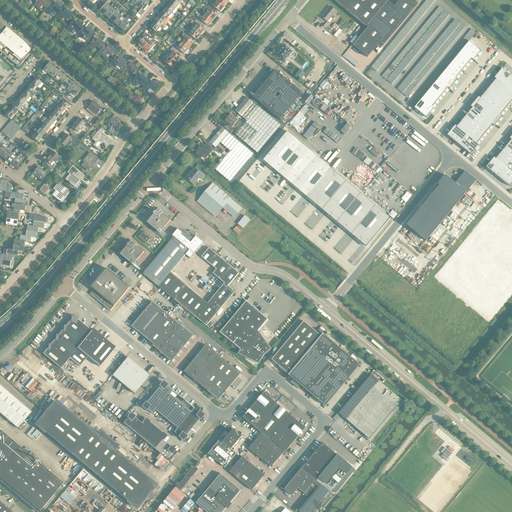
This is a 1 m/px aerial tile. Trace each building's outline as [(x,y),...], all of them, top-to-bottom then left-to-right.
[(38,0),(36,3),(34,5),(39,9),(43,5),(47,8),(51,4),(46,0),(38,0)] [(145,0),(140,0),(137,5),(141,8),(137,14),(132,10),(131,12),(138,18),(145,11),(143,10),(149,3),(145,0)] [(172,0),(170,3),(176,8),(180,4),(175,0),(172,0)] [(335,0),(335,1),(366,27),(366,26),(368,28),(353,46),(367,58),(381,42),(384,45),(419,3),(414,0),(399,0),(394,7),(386,0),(335,0)] [(209,6),(214,10),(216,8),(220,12),(224,7),(218,1),(216,3),(213,1),(209,6)] [(166,8),(172,13),(176,8),(170,3),(166,8)] [(51,4),(47,8),(45,11),(50,15),(51,14),(54,16),(57,13),(58,14),(62,10),(55,4),(53,5),(51,4)] [(103,15),(110,8),(105,4),(99,11),(103,15)] [(206,15),(212,21),(217,16),(212,12),(214,10),(209,6),(205,10),(207,13),(206,15)] [(327,22),(331,17),(333,19),(335,17),(332,15),(335,12),(329,7),(321,17),(327,22)] [(110,8),(103,15),(108,19),(114,12),(110,8)] [(162,13),(168,18),(172,13),(166,8),(162,13)] [(62,10),(58,14),(56,17),(60,21),(64,16),(69,20),(73,15),(66,10),(64,11),(62,10)] [(114,12),(108,19),(113,23),(119,16),(114,12)] [(158,17),(164,23),(168,18),(162,13),(158,17)] [(197,20),(202,24),(204,22),(208,26),(212,21),(206,15),(204,17),(201,15),(197,20)] [(119,16),(113,23),(118,27),(124,20),(119,16)] [(124,20),(118,27),(123,31),(126,27),(129,24),(126,21),(129,18),(127,16),(124,20)] [(154,22),(160,27),(164,23),(158,17),(154,22)] [(194,29),(200,35),(205,30),(200,26),(202,24),(197,20),(194,18),(193,19),(195,21),(193,24),(195,27),(194,29)] [(79,32),(83,27),(76,22),(74,24),(72,22),(66,29),(71,33),(75,29),(79,32)] [(160,27),(154,22),(150,27),(156,32),(160,27)] [(83,27),(79,32),(77,35),(82,39),(86,35),(90,38),(94,33),(87,28),(85,29),(83,27)] [(0,51),(19,67),(33,50),(7,28),(0,35),(0,51)] [(185,34),(190,38),(192,36),(196,40),(200,35),(194,29),(192,31),(189,29),(185,34)] [(144,49),(150,42),(148,40),(150,37),(145,33),(140,38),(143,40),(139,45),(144,49)] [(182,43),(189,49),(193,44),(188,40),(190,38),(185,34),(181,39),(183,41),(182,43)] [(101,50),(105,46),(98,40),(96,42),(94,40),(88,47),(93,51),(97,47),(101,50)] [(150,42),(144,49),(149,53),(153,49),(155,50),(160,45),(154,41),(152,43),(150,42)] [(469,41),(465,46),(477,56),(481,51),(477,48),(473,45),(469,41)] [(173,48),(178,52),(180,50),(184,54),(189,49),(182,43),(180,45),(177,43),(173,48)] [(105,46),(101,50),(98,53),(103,57),(107,52),(112,56),(116,51),(108,45),(107,47),(105,46)] [(285,46),(276,56),(283,62),(292,52),(285,46)] [(465,46),(461,51),(465,54),(469,57),(472,59),(473,61),(477,56),(465,46)] [(170,57),(176,63),(181,58),(176,54),(178,52),(173,48),(169,53),(168,53),(167,55),(170,57)] [(461,51),(458,55),(468,63),(472,59),(469,57),(465,54),(461,51)] [(458,55),(455,58),(465,67),(468,63),(458,55)] [(176,63),(170,57),(168,59),(165,57),(161,62),(166,67),(168,64),(172,68),(176,63)] [(122,68),(126,63),(119,58),(117,60),(115,58),(109,65),(114,69),(118,64),(122,68)] [(455,58),(452,62),(462,71),(465,67),(455,58)] [(452,62),(449,66),(459,74),(462,71),(452,62)] [(47,74),(53,67),(48,63),(43,70),(47,74)] [(126,63),(122,68),(120,71),(125,75),(129,70),(133,74),(137,69),(130,63),(129,65),(126,63)] [(449,66),(446,70),(456,78),(459,74),(449,66)] [(52,78),(58,71),(53,67),(47,74),(52,78)] [(502,69),(498,73),(503,77),(507,72),(502,69)] [(253,97),(280,120),(302,93),(302,92),(300,95),(289,86),(291,83),(275,70),(268,79),(272,82),(257,100),(253,97)] [(446,70),(442,75),(454,84),(458,80),(456,78),(446,70)] [(57,82),(62,75),(58,71),(52,78),(57,82)] [(503,77),(499,81),(503,85),(510,75),(507,72),(503,77)] [(498,73),(495,78),(496,79),(499,81),(503,77),(498,73)] [(61,85),(67,79),(62,75),(57,82),(61,85)] [(144,86),(148,81),(141,75),(139,78),(137,76),(131,83),(136,87),(140,82),(144,86)] [(442,75),(438,79),(448,88),(450,89),(454,84),(442,75)] [(511,76),(510,75),(503,85),(506,88),(511,80),(511,76)] [(116,87),(119,84),(116,82),(119,78),(116,76),(111,83),(116,87)] [(32,83),(38,88),(42,83),(36,78),(32,83)] [(66,89),(72,82),(67,79),(61,85),(66,89)] [(438,79),(435,83),(445,92),(448,88),(438,79)] [(496,79),(493,83),(503,92),(506,88),(503,85),(499,81),(496,79)] [(150,83),(148,81),(144,86),(141,89),(146,93),(147,92),(152,95),(154,93),(159,87),(152,81),(150,83)] [(71,93),(76,86),(72,82),(66,89),(71,93)] [(28,87),(34,92),(38,88),(32,83),(28,87)] [(435,83),(432,87),(442,95),(445,92),(435,83)] [(493,83),(490,87),(500,95),(503,92),(493,83)] [(76,86),(71,93),(75,97),(81,90),(76,86)] [(24,92),(30,97),(32,98),(35,94),(34,92),(28,87),(24,92)] [(432,87),(428,91),(439,99),(442,95),(432,87)] [(490,87),(487,91),(497,99),(500,95),(490,87)] [(506,88),(503,92),(511,98),(511,92),(510,91),(506,88)] [(428,91),(425,95),(436,103),(439,99),(428,91)] [(487,91),(484,95),(494,103),(497,99),(487,91)] [(20,96),(26,102),(30,97),(24,92),(20,96)] [(511,98),(503,92),(500,95),(510,104),(511,101),(511,98)] [(138,104),(142,97),(137,94),(133,100),(138,104)] [(425,95),(422,98),(426,102),(430,105),(432,107),(436,103),(425,95)] [(484,95),(481,98),(491,107),(494,103),(484,95)] [(500,95),(497,99),(507,108),(510,104),(500,95)] [(16,101),(24,107),(25,105),(24,104),(26,102),(20,96),(16,101)] [(241,116),(252,103),(246,97),(235,111),(241,116)] [(479,97),(475,102),(487,112),(491,107),(481,98),(479,97)] [(422,98),(414,108),(418,111),(426,102),(422,98)] [(497,99),(494,103),(504,111),(507,108),(497,99)] [(56,103),(64,110),(68,105),(61,100),(58,104),(56,103)] [(24,107),(16,101),(13,106),(19,111),(21,108),(22,109),(24,107)] [(99,119),(103,113),(100,110),(101,108),(93,101),(87,108),(96,115),(95,116),(99,119)] [(271,117),(263,110),(253,102),(252,103),(241,116),(247,121),(235,134),(247,145),(257,153),(281,125),(271,117)] [(426,102),(418,111),(422,114),(426,109),(430,105),(426,102)] [(475,102),(471,107),(473,108),(483,116),(487,112),(475,102)] [(53,108),(60,114),(64,110),(56,103),(52,108),(53,108)] [(494,103),(491,107),(501,115),(504,111),(494,103)] [(430,105),(426,109),(430,113),(434,108),(432,107),(430,105)] [(9,110),(15,115),(19,111),(13,106),(9,110)] [(491,107),(487,112),(499,121),(502,117),(501,115),(491,107)] [(57,119),(60,114),(53,108),(49,113),(51,114),(57,119)] [(473,108),(470,112),(480,120),(483,116),(473,108)] [(426,109),(422,114),(426,118),(430,113),(426,109)] [(15,115),(9,110),(5,115),(11,120),(15,115)] [(470,112),(467,116),(477,124),(480,120),(470,112)] [(487,112),(483,116),(493,125),(495,126),(499,121),(487,112)] [(57,119),(51,114),(47,119),(53,124),(57,119)] [(231,128),(238,120),(231,114),(224,122),(231,128)] [(467,116),(463,119),(473,128),(477,124),(467,116)] [(483,116),(480,120),(490,129),(493,125),(483,116)] [(118,131),(123,126),(112,117),(108,121),(110,122),(107,126),(114,132),(112,133),(116,136),(120,131),(118,131)] [(82,119),(81,120),(78,118),(71,127),(77,132),(84,124),(90,128),(93,125),(85,119),(84,121),(82,119)] [(53,124),(47,119),(43,123),(49,128),(53,124)] [(463,119),(460,123),(470,132),(473,128),(463,119)] [(480,120),(477,124),(487,132),(490,129),(480,120)] [(49,128),(43,123),(39,128),(45,133),(49,128)] [(342,130),(344,132),(347,130),(348,131),(352,126),(348,123),(342,130)] [(460,123),(457,127),(467,135),(470,132),(460,123)] [(477,124),(473,128),(484,136),(487,132),(477,124)] [(455,126),(451,130),(463,140),(467,135),(457,127),(455,126)] [(35,133),(41,137),(45,133),(39,128),(35,133)] [(231,136),(222,128),(210,143),(216,148),(218,150),(217,151),(221,155),(224,151),(218,146),(220,143),(223,140),(226,143),(231,136)] [(473,128),(470,132),(480,140),(484,136),(473,128)] [(451,130),(447,135),(459,145),(463,140),(451,130)] [(99,131),(97,133),(95,131),(90,136),(93,138),(92,139),(96,142),(98,141),(101,143),(97,148),(102,152),(112,141),(99,131)] [(288,131),(263,161),(307,198),(332,168),(288,131)] [(470,132),(467,135),(477,144),(480,140),(470,132)] [(41,137),(35,133),(31,137),(37,142),(41,137)] [(64,147),(71,139),(66,134),(59,142),(64,147)] [(467,135),(463,140),(475,150),(479,145),(477,144),(467,135)] [(230,181),(253,154),(231,136),(226,143),(223,140),(220,143),(230,151),(215,169),(230,181)] [(463,140),(459,145),(471,155),(475,150),(463,140)] [(80,142),(76,148),(83,153),(87,147),(80,142)] [(201,158),(203,156),(205,159),(213,150),(207,144),(202,149),(200,148),(197,151),(197,152),(196,154),(201,158)] [(323,152),(328,156),(334,148),(329,144),(323,152)] [(511,152),(505,148),(502,151),(511,159),(511,152)] [(7,150),(1,157),(6,160),(11,155),(12,153),(7,150)] [(63,161),(66,158),(61,155),(59,157),(51,151),(48,154),(49,155),(45,161),(50,165),(53,161),(55,163),(59,158),(63,161)] [(511,159),(502,151),(499,155),(509,163),(511,159)] [(11,155),(6,160),(10,164),(16,157),(12,153),(11,155)] [(88,171),(97,159),(90,153),(83,161),(84,162),(81,166),(88,171)] [(16,157),(10,164),(15,168),(23,159),(19,155),(17,158),(16,157)] [(499,155),(496,159),(506,167),(509,163),(499,155)] [(494,157),(490,162),(495,166),(498,169),(502,172),(506,167),(496,159),(494,157)] [(490,162),(486,167),(491,170),(495,166),(490,162)] [(83,176),(76,169),(72,166),(67,172),(69,174),(65,179),(68,182),(70,184),(70,183),(74,187),(83,176)] [(49,177),(52,174),(46,169),(44,172),(38,167),(32,174),(41,181),(46,175),(49,177)] [(511,172),(506,167),(502,172),(506,175),(510,178),(511,180),(511,172)] [(332,168),(307,198),(366,247),(390,218),(332,168)] [(201,179),(203,176),(195,169),(187,178),(193,184),(199,177),(201,179)] [(439,186),(407,225),(426,241),(476,180),(465,171),(455,183),(445,175),(438,184),(439,186)] [(2,180),(0,190),(5,192),(4,197),(5,197),(4,199),(6,199),(6,197),(10,198),(10,193),(11,193),(12,187),(6,186),(7,181),(2,180)] [(61,202),(70,192),(59,182),(53,189),(55,191),(58,193),(55,197),(61,202)] [(44,192),(49,187),(45,184),(41,188),(44,192)] [(235,217),(241,209),(230,199),(213,184),(198,202),(215,216),(223,207),(235,217)] [(14,204),(25,206),(26,200),(20,200),(21,195),(11,193),(10,193),(10,198),(15,199),(14,204)] [(13,212),(18,213),(19,210),(24,211),(25,206),(14,204),(13,212)] [(498,211),(449,269),(467,284),(468,283),(481,294),(485,289),(472,279),(510,232),(511,234),(511,222),(511,220),(511,213),(506,209),(501,214),(498,211)] [(157,211),(156,212),(155,211),(153,213),(154,214),(147,222),(158,231),(157,231),(160,234),(163,231),(162,230),(171,220),(162,213),(163,213),(161,210),(160,211),(159,211),(157,211)] [(393,210),(389,214),(394,218),(398,213),(393,210)] [(6,219),(17,221),(18,213),(13,212),(7,211),(7,214),(6,219)] [(245,216),(238,224),(243,229),(250,220),(245,216)] [(26,231),(37,233),(38,228),(43,229),(44,223),(33,221),(32,226),(27,225),(26,231)] [(225,283),(207,303),(171,273),(190,250),(191,251),(201,240),(196,236),(196,233),(181,230),(180,231),(178,229),(173,236),(174,237),(144,274),(145,276),(159,287),(160,288),(196,317),(206,326),(235,292),(228,286),(239,273),(235,270),(236,268),(229,262),(228,264),(220,258),(222,256),(214,249),(213,251),(209,248),(202,257),(217,269),(213,273),(225,283)] [(37,233),(26,231),(25,236),(20,235),(19,241),(25,242),(30,243),(31,238),(36,238),(37,233)] [(146,244),(150,239),(142,232),(137,237),(146,244)] [(128,246),(121,254),(131,263),(130,263),(133,266),(136,263),(135,262),(144,252),(135,245),(136,244),(134,242),(133,243),(130,243),(129,243),(127,245),(128,246)] [(6,255),(3,254),(0,254),(0,256),(0,265),(10,267),(12,256),(6,255)] [(115,306),(130,288),(107,269),(91,287),(94,289),(90,294),(111,311),(114,306),(115,306)] [(138,331),(149,340),(154,344),(153,346),(159,351),(172,362),(193,335),(152,301),(132,326),(138,331)] [(265,348),(268,345),(265,340),(263,341),(255,335),(268,320),(247,301),(220,332),(249,357),(248,359),(254,362),(256,358),(255,358),(264,347),(265,348)] [(91,331),(77,319),(78,317),(71,316),(70,322),(67,326),(66,325),(66,326),(64,326),(63,331),(59,335),(58,335),(56,335),(55,341),(52,345),(51,344),(50,344),(48,344),(47,350),(44,354),(43,353),(43,354),(61,369),(70,358),(69,358),(91,331)] [(289,375),(322,336),(303,321),(271,359),(279,366),(279,367),(289,375)] [(318,332),(322,335),(326,329),(322,326),(318,332)] [(69,358),(70,358),(79,366),(87,357),(99,367),(115,347),(93,329),(91,331),(69,358)] [(324,334),(322,336),(289,375),(326,406),(361,365),(324,334)] [(197,382),(219,355),(206,345),(184,372),(197,382)] [(219,355),(197,382),(208,391),(207,392),(208,391),(219,400),(225,392),(226,393),(225,392),(240,373),(219,355)] [(134,394),(149,375),(127,357),(112,375),(134,394)] [(371,375),(339,413),(346,419),(371,440),(403,401),(371,375)] [(200,419),(203,415),(199,411),(198,412),(194,408),(191,412),(183,406),(184,405),(176,399),(175,399),(168,393),(171,390),(166,386),(167,385),(163,381),(159,385),(160,386),(146,403),(145,402),(142,407),(146,410),(147,409),(152,413),(155,409),(178,428),(174,432),(179,436),(179,437),(183,440),(186,436),(185,435),(199,418),(200,419)] [(0,413),(17,428),(31,412),(0,385),(0,413)] [(305,427),(291,415),(285,410),(284,412),(280,409),(281,407),(264,392),(261,396),(262,397),(259,401),(258,400),(249,410),(250,411),(247,415),(246,414),(243,417),(262,433),(249,448),(271,467),(284,452),(270,440),(271,439),(285,451),(299,435),(297,434),(301,431),(302,432),(305,427)] [(101,434),(97,437),(56,402),(36,425),(135,508),(154,485),(113,450),(116,446),(101,434)] [(164,440),(167,436),(163,432),(162,433),(149,422),(150,422),(146,418),(142,422),(143,423),(142,424),(134,417),(135,416),(130,413),(127,417),(128,418),(123,423),(166,458),(171,453),(171,454),(175,450),(171,446),(170,447),(162,440),(163,439),(164,440)] [(220,439),(208,453),(225,468),(237,453),(236,453),(231,449),(243,436),(234,429),(223,442),(220,440),(220,439)] [(0,480),(37,511),(38,511),(63,483),(0,430),(0,480)] [(323,443),(301,469),(331,493),(333,491),(335,493),(336,493),(355,470),(355,469),(352,467),(323,443)] [(447,449),(441,456),(446,460),(452,453),(447,449)] [(242,469),(249,461),(243,456),(230,472),(236,477),(242,469)] [(250,476),(257,468),(249,461),(242,469),(250,476)] [(177,487),(181,490),(198,469),(194,466),(177,487)] [(250,476),(258,483),(265,475),(257,468),(250,476)] [(258,483),(250,476),(242,469),(236,477),(252,490),(258,483)] [(301,469),(284,489),(292,496),(298,488),(304,493),(310,498),(300,511),(299,510),(299,511),(300,511),(315,511),(317,510),(321,505),(331,493),(301,469)] [(196,503),(206,511),(223,511),(227,507),(228,508),(231,504),(230,503),(241,491),(221,474),(196,503)] [(11,511),(0,502),(0,511),(11,511)]
